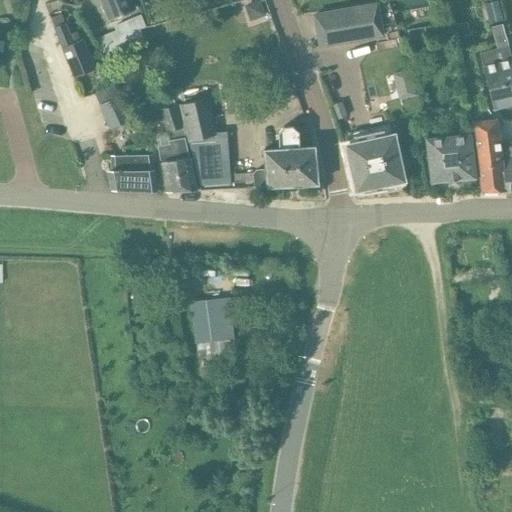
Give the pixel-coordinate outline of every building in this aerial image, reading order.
[(103,0),(110,18),(135,8),(131,0),(103,0)] [(361,8),(313,15),(319,47),(366,39),(361,8)] [(84,41),(80,42),(76,32),(70,34),(62,14),(51,18),(75,77),(95,69),(84,41)] [(466,22),(446,25),(447,35),(468,32),(466,22)] [(134,23),(116,31),(122,46),(141,38),(134,23)] [(424,27),(404,31),(406,41),(426,37),(424,27)] [(496,50),(480,54),(484,68),(498,64),(509,106),(511,105),(511,59),(507,38),(494,42),(496,50)] [(498,64),(484,68),(494,110),(509,106),(498,64)] [(94,94),(110,130),(129,122),(113,85),(94,94)] [(191,158),(189,159),(183,128),(176,106),(174,106),(172,98),(159,101),(169,143),(159,146),(162,163),(167,192),(196,191),(191,158)] [(180,105),(189,142),(218,135),(209,98),(180,105)] [(497,119),(473,122),(482,193),(506,193),(506,192),(501,150),(497,119)] [(257,188),(268,188),(298,186),(317,184),(315,147),(300,149),(299,132),(292,127),(283,127),(278,134),(279,150),(265,151),(266,168),(257,169),(252,173),(253,184),(257,188)] [(395,134),(346,145),(356,188),(354,189),(355,192),(407,181),(406,178),(404,178),(395,134)] [(470,135),(427,139),(432,183),(475,178),(470,135)] [(501,150),(506,192),(511,192),(511,146),(505,147),(504,149),(501,150)] [(157,191),(154,171),(152,154),(110,155),(110,172),(112,189),(157,191)] [(229,299),(192,303),(196,342),(233,338),(229,299)] [(500,337),(511,334),(511,314),(496,319),(500,337)]
